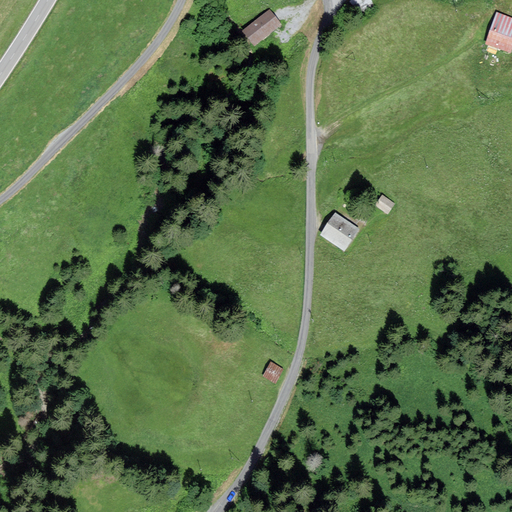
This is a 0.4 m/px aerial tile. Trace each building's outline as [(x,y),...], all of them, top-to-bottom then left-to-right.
[(358,13),(373,2),(371,0),(348,0),(349,0),(358,13)] [(282,26),(269,11),(243,32),(255,48),(282,26)] [(511,46),(511,19),(497,14),(488,44),(510,51),(511,46)] [(394,203),(382,195),(376,204),(388,212),(394,203)] [(357,228),(334,213),(321,234),(344,249),(357,228)] [(281,368),(269,363),(263,376),(275,381),(281,368)]
